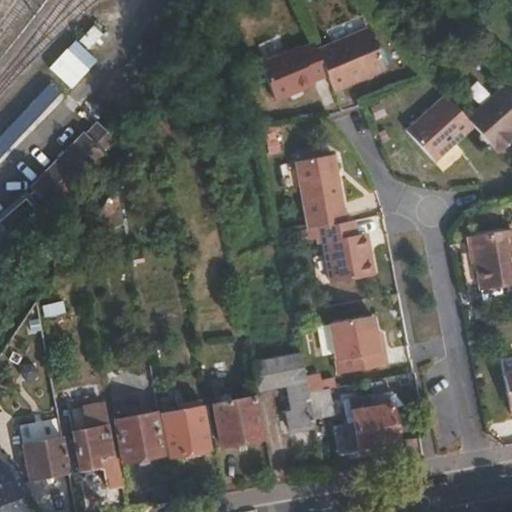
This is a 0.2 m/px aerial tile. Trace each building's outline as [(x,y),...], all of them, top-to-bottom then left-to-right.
[(327,76),(333,91),(386,69),(369,28),(317,50),(327,76)] [(317,50),(313,43),(300,48),(299,47),(259,63),(275,101),(314,85),(314,81),(327,76),(317,50)] [(473,127),(498,153),(511,140),(511,139),(509,137),(511,133),(511,93),(504,84),(466,118),(473,127)] [(466,118),(445,95),(406,130),(434,161),(473,127),(466,118)] [(0,248),(4,245),(2,243),(37,213),(48,203),(53,208),(105,155),(104,154),(116,141),(97,123),(85,135),(83,134),(31,186),(34,190),(25,198),(0,218),(0,248)] [(298,152),(300,161),(330,155),(329,146),(298,152)] [(295,161),(308,228),(319,226),(346,221),(333,154),(330,155),(300,161),(295,161)] [(102,232),(124,227),(117,192),(113,189),(97,212),(102,232)] [(356,234),(354,220),(346,221),(319,226),(323,243),(330,283),(374,275),(369,245),(359,247),(356,234)] [(308,228),(306,228),(308,240),(316,239),(316,244),(323,243),(319,226),(308,228)] [(511,228),(470,236),(480,290),(511,284),(511,228)] [(367,232),(356,234),(359,247),(369,245),(367,232)] [(62,302),(41,306),(43,316),(64,311),(62,302)] [(379,351),(376,333),(373,315),(328,323),(338,375),(388,365),(385,350),(379,351)] [(381,332),(376,333),(379,351),(385,350),(381,332)] [(251,362),(257,391),(286,386),(290,411),(285,412),(289,433),(315,428),(313,419),(308,393),(300,353),(251,362)] [(511,371),(503,373),(510,409),(511,408),(511,371)] [(329,388),(308,393),(313,419),(335,415),(329,388)] [(348,424),(333,427),(337,455),(400,444),(391,392),(343,400),(348,424)] [(254,396),(213,404),(222,448),(263,440),(254,396)] [(183,410),(161,414),(170,456),(210,449),(201,400),(182,404),(183,410)] [(58,410),(70,473),(99,468),(98,458),(101,458),(106,488),(123,485),(117,452),(114,453),(105,402),(58,410)] [(128,417),(114,420),(123,463),(164,455),(156,411),(144,414),(143,406),(126,409),(128,417)] [(62,437),(22,444),(29,481),(69,473),(62,437)] [(0,504),(31,494),(5,458),(0,459),(0,504)]
